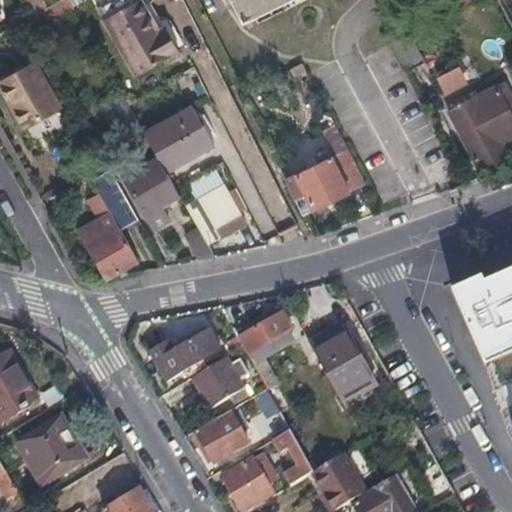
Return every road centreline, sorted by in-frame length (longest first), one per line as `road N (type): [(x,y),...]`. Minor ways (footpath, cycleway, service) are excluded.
road 1 (residential): [(511,199),(316,267),(113,308),(69,305)]
road 2 (unknown): [(379,0),(347,27),(341,46),(442,224)]
road 3 (residential): [(197,511),(69,305)]
road 4 (residential): [(69,305),(0,179)]
